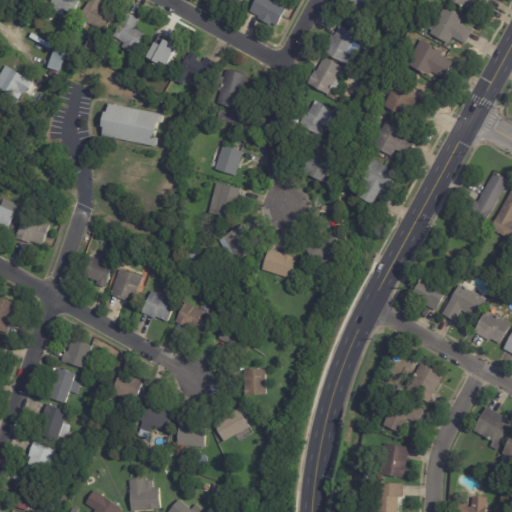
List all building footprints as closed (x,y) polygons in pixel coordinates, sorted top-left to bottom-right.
[(80,0),(70,17),(63,13),(60,18),(47,11),(52,0),(80,0)] [(98,0),(104,3),(99,10),(113,18),(103,34),(78,20),(89,0),(98,0)] [(246,0),(241,11),(218,0),(246,0)] [(258,21),(259,19),(250,13),(257,0),(268,0),(286,10),(275,28),(271,25),(269,28),(258,21)] [(369,24),(363,34),(343,22),(350,11),(346,8),(350,0),(365,0),(384,11),(377,23),(371,20),(369,24)] [(438,0),(442,2),(439,9),(429,5),(431,0),(438,0)] [(488,0),(481,12),(469,5),(467,9),(450,0),(488,0)] [(471,33),(465,44),(451,37),(448,44),(429,34),(444,7),(463,18),(459,24),(472,31),(471,33)] [(128,15),(137,20),(132,28),(143,34),(131,54),(121,48),(123,43),(112,37),(125,14),(128,15)] [(416,27),(410,24),(414,17),(420,20),(416,27)] [(330,34),(332,36),(338,25),(357,36),(341,63),(323,52),(324,51),(321,49),(330,34)] [(168,67),(178,46),(158,36),(148,57),(168,67)] [(88,40),(100,45),(96,55),(84,50),(88,40)] [(451,64),(443,79),(430,72),(428,77),(406,65),(419,40),(442,52),(440,56),(452,63),(451,64)] [(45,52),(48,44),(57,48),(53,56),(45,52)] [(52,67),(51,67),(57,49),(69,53),(63,71),(52,67)] [(208,59),(218,64),(206,85),(189,75),(183,86),(175,82),(181,71),(180,70),(190,52),(198,57),(196,61),(202,64),(205,57),(208,59)] [(109,57),(106,62),(100,58),(103,53),(109,57)] [(342,68),(335,80),(340,82),(335,92),(330,89),(327,95),(307,84),(314,71),(315,72),(323,57),(342,67),(342,68)] [(7,79),(13,68),(28,76),(27,78),(42,87),(36,98),(20,89),(16,96),(2,88),(7,79)] [(238,110),(215,102),(219,91),(214,89),(218,76),(223,77),(225,69),(245,75),(239,96),(248,99),(244,111),(238,110)] [(427,106),(420,120),(406,113),(403,118),(381,106),(394,80),(417,92),(415,97),(428,104),(427,106)] [(178,101),(181,95),(188,99),(184,105),(178,101)] [(326,124),(319,136),(298,125),(304,113),(307,114),(314,101),(333,111),(326,124)] [(5,109),(8,103),(17,108),(13,114),(5,109)] [(124,107),(164,115),(162,123),(157,122),(154,137),(158,138),(156,147),(104,137),(106,128),(102,127),(105,112),(110,113),(111,105),(124,107)] [(411,145),(405,156),(393,149),(389,156),(370,145),(384,119),(403,130),(400,136),(412,143),(411,145)] [(242,152),(234,176),(214,169),(222,145),(242,152)] [(337,156),(332,165),(333,166),(326,178),(323,183),(304,173),(311,159),(316,148),(317,149),(318,146),(337,156)] [(378,192),(372,205),(359,198),(367,183),(360,179),(370,160),(380,165),(380,164),(397,173),(387,193),(380,189),(378,192)] [(509,181),(484,225),(463,213),(471,199),(476,202),(493,172),(509,181)] [(238,189),(231,219),(208,213),(215,183),(238,189)] [(511,237),(510,241),(489,229),(511,187),(511,237)] [(15,221),(11,232),(0,227),(0,196),(22,205),(15,221)] [(29,241),(18,237),(20,233),(21,233),(28,210),(47,217),(45,222),(53,224),(46,245),(36,241),(35,243),(29,241)] [(62,222),(53,219),(55,213),(64,216),(62,222)] [(245,226),(251,236),(248,238),(255,250),(232,264),(218,241),(244,225),(245,226)] [(333,236),(341,250),(316,266),(304,248),(330,231),(333,236)] [(187,249),(195,249),(195,258),(186,258),(187,249)] [(269,250),(296,259),(290,279),(262,270),(269,250)] [(116,264),(109,287),(99,284),(100,281),(87,277),(93,257),(116,264)] [(142,276),(145,277),(137,300),(131,297),(130,301),(113,295),(122,269),(142,276)] [(469,275),(465,280),(461,278),(464,272),(469,275)] [(447,289),(435,312),(412,299),(424,276),(447,289)] [(462,286),(485,300),(475,318),(461,310),(454,322),(442,314),(459,285),(462,286)] [(158,318),(145,312),(155,291),(180,302),(171,322),(159,316),(159,318),(158,318)] [(13,325),(10,333),(0,329),(0,297),(20,304),(13,325)] [(200,310),(215,317),(206,335),(190,327),(189,328),(179,323),(180,322),(178,322),(186,303),(200,310)] [(488,341),(472,332),(484,310),(510,325),(498,345),(489,339),(488,341)] [(226,339),(223,338),(231,324),(258,338),(250,352),(226,339)] [(511,354),(502,349),(511,331),(511,354)] [(0,338),(8,341),(4,353),(3,352),(0,360),(0,338)] [(95,346),(87,369),(69,363),(68,364),(64,362),(68,352),(70,353),(75,339),(95,346)] [(395,349),(397,344),(406,347),(404,353),(395,349)] [(421,364),(442,376),(427,404),(405,392),(420,364),(421,364)] [(60,376),(62,369),(78,375),(76,382),(84,385),(80,395),(73,392),(69,404),(52,399),(60,376)] [(247,376),(246,371),(267,369),(269,400),(248,401),(247,376)] [(122,373),(150,383),(143,403),(131,399),(129,405),(120,402),(122,396),(114,394),(121,373),(122,373)] [(100,386),(109,389),(105,399),(97,396),(100,386)] [(421,413),(416,424),(407,419),(399,435),(382,426),(386,416),(380,413),(384,405),(390,408),(395,398),(422,411),(421,413)] [(61,442),(41,435),(47,418),(46,418),(50,404),(54,405),(54,407),(71,412),(67,424),(73,426),(68,440),(63,437),(61,442)] [(151,406),(177,414),(172,430),(141,420),(146,404),(151,406)] [(488,409),(511,423),(495,450),(489,446),(491,442),(471,430),(485,407),(488,409)] [(250,429),(226,442),(216,423),(242,409),(252,427),(250,429)] [(187,422),(196,423),(196,425),(208,426),(207,447),(180,445),(181,426),(180,426),(181,422),(187,422)] [(511,470),(499,463),(503,455),(501,454),(511,434),(511,470)] [(58,450),(50,475),(30,469),(34,457),(31,456),(36,442),(58,450)] [(408,448),(403,479),(379,474),(381,461),(376,460),(378,449),(383,450),(384,444),(408,448)] [(492,482),(492,475),(501,476),(500,484),(492,482)] [(38,491),(31,511),(14,506),(24,477),(41,482),(38,491)] [(155,510),(134,511),(132,490),(146,489),(146,488),(144,488),(144,485),(145,485),(145,482),(154,481),(154,488),(160,488),(162,509),(155,510)] [(402,486),(402,497),(397,497),(396,511),(375,511),(377,483),(402,485),(402,486)] [(214,484),(219,486),(217,493),(211,491),(214,484)] [(124,508),(121,511),(96,511),(98,510),(88,503),(96,490),(124,508)] [(475,497),(486,498),(484,511),(452,511),(453,505),(471,506),(471,497),(475,497)] [(170,511),(181,500),(193,510),(197,505),(204,510),(202,511),(170,511)]
